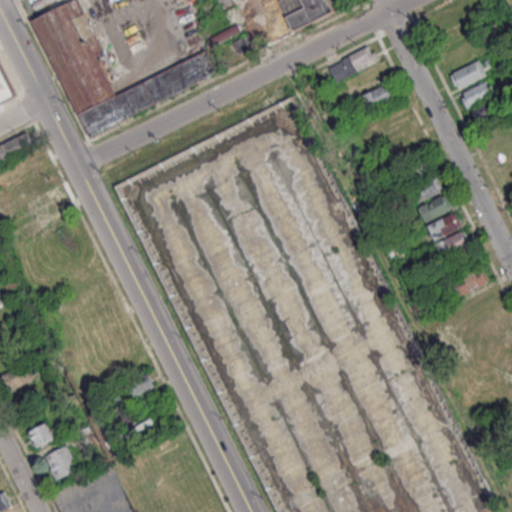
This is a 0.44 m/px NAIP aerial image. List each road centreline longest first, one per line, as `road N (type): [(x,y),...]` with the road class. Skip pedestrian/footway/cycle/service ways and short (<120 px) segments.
road 1 (tertiary): [(247,511),(0,15)]
road 2 (residential): [(75,165),(410,0)]
road 3 (residential): [(511,268),(377,0)]
